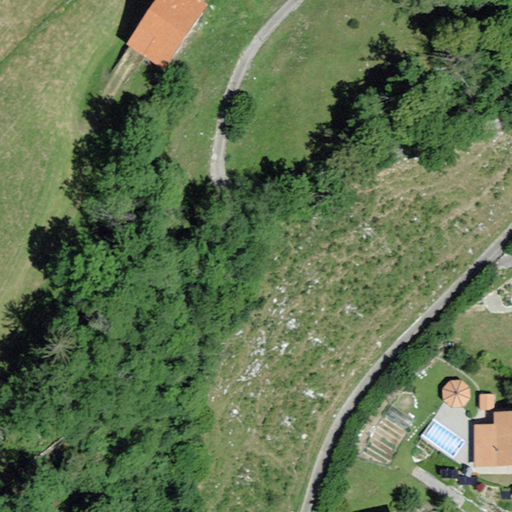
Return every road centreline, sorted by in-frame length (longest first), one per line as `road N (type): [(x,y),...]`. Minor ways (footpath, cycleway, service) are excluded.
road 1 (track): [(511,114),(231,198),(207,177),(230,67),(296,0)]
road 2 (track): [(302,511),(329,430),(511,228)]
